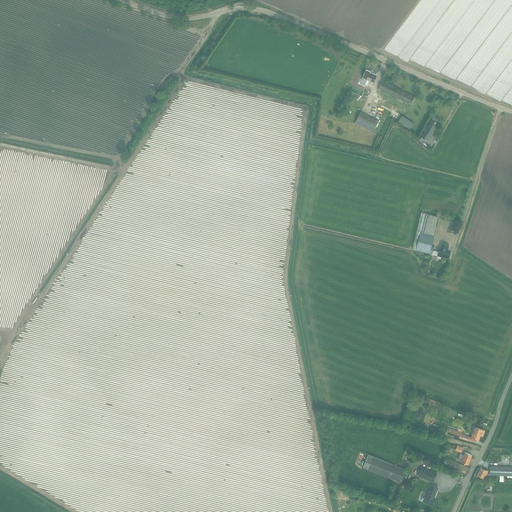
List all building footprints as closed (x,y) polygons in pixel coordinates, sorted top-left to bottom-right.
[(366,70),(364,75),(363,78),(374,82),(377,75),(370,73),(370,72),(366,70)] [(362,82),(373,86),(375,83),(364,78),(362,82)] [(378,89),(411,105),(415,97),(382,81),(378,89)] [(369,95),(372,90),(363,85),(360,90),(369,95)] [(356,90),(348,106),(361,112),(366,101),(362,99),(365,95),(356,90)] [(394,100),(377,92),(373,99),(390,108),(394,100)] [(373,132),(379,122),(361,112),(355,123),(373,132)] [(415,124),(403,116),(398,123),(410,131),(415,124)] [(432,121),(429,125),(429,127),(428,126),(421,137),(427,141),(434,128),(437,123),(432,121)] [(437,256),(439,252),(433,250),(434,247),(431,246),(434,235),(438,216),(421,212),(425,196),(429,179),(424,178),(317,153),(300,224),(416,251),(415,251),(429,254),(437,256)] [(439,252),(437,256),(448,258),(449,253),(450,250),(448,250),(449,245),(447,245),(447,244),(446,244),(445,243),(444,243),(443,244),(441,243),(440,248),(439,252)] [(430,399),(428,406),(439,410),(441,404),(430,399)] [(471,438),(473,439),(475,439),(475,440),(476,440),(478,441),(480,436),(483,436),(485,431),(480,429),(475,427),(471,438)] [(461,439),(468,441),(469,437),(461,434),(462,433),(448,428),(446,433),(460,438),(460,439),(461,439)] [(461,462),(463,463),(468,465),(472,455),(465,452),(464,456),(460,454),(458,460),(461,461),(461,462)] [(406,470),(368,455),(363,467),(401,482),(406,470)] [(443,464),(457,470),(460,464),(445,458),(443,464)] [(490,476),(511,476),(511,467),(490,466),(490,473),(490,476)] [(418,476),(429,480),(433,482),(437,473),(422,467),(418,476)] [(490,473),(487,473),(488,471),(480,467),(477,475),(483,478),(481,480),(487,483),(488,480),(484,478),(485,475),(486,476),(486,475),(490,476),(490,473)] [(427,495),(425,495),(424,498),(422,498),(421,501),(422,502),(433,506),(436,499),(434,498),(438,488),(431,485),(427,495)]
